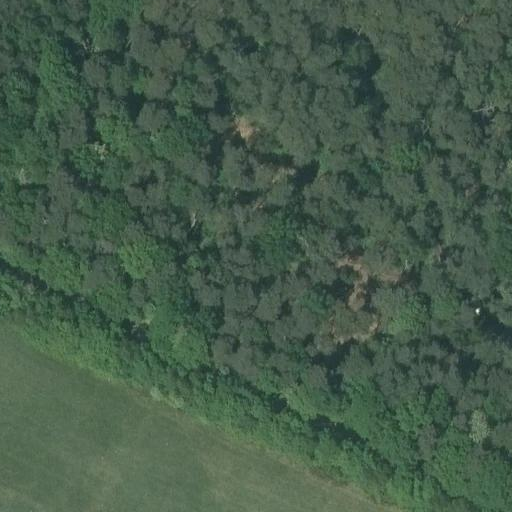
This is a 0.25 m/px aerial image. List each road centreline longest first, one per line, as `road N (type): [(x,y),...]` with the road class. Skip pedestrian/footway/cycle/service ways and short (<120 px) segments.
road 1 (track): [(511,92),(364,390),(353,433),(511,506)]
road 2 (track): [(0,273),(21,274),(353,433)]
